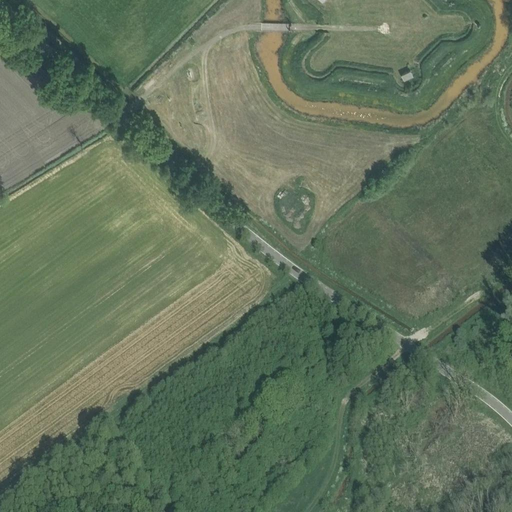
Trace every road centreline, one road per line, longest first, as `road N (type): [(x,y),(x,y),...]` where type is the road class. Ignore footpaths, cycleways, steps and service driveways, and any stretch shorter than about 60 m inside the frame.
road 1 (unclassified): [(511,421),(266,249),(0,4)]
road 2 (track): [(0,496),(301,275)]
road 3 (track): [(511,255),(352,391),(328,482),(303,511)]
